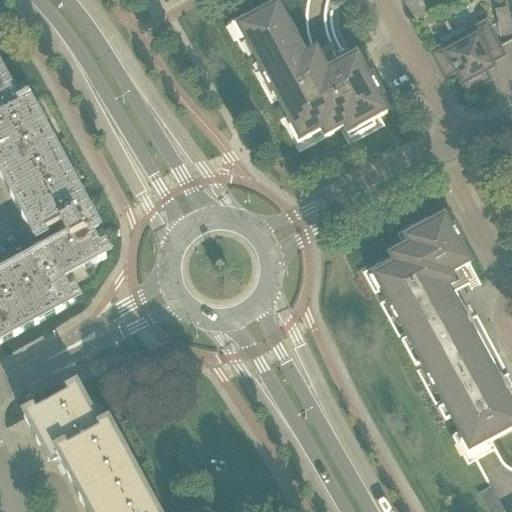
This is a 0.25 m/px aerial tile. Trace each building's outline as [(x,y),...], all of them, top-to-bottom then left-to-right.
[(401,0),(415,25),(430,17),(421,0),(401,0)] [(262,24),(241,35),(262,74),(260,75),(265,83),(267,88),(271,96),(274,95),(295,134),(315,122),(325,139),(343,129),(350,141),(359,136),(359,137),(363,135),(363,134),(375,128),(372,122),(382,117),(387,114),(380,101),(379,101),(378,99),(381,98),(377,91),(375,87),(371,81),(369,82),(367,80),(368,79),(356,58),(349,62),(340,67),(334,70),(325,54),(324,52),(317,56),(315,57),(307,62),(292,36),(284,20),(277,8),(259,18),(262,24)] [(507,8),(494,10),(497,24),(509,22),(507,8)] [(502,57),(493,39),(485,25),(432,55),(444,78),(455,72),(466,93),(488,81),(484,74),(493,69),(489,64),(502,57)] [(0,77),(0,178),(34,241),(39,239),(40,239),(48,254),(0,280),(0,340),(74,301),(62,278),(104,255),(92,233),(94,231),(27,106),(18,111),(0,77)] [(450,231),(444,220),(430,228),(427,223),(415,229),(414,229),(410,231),(411,231),(402,236),(408,249),(390,259),(393,265),(383,271),(383,270),(378,273),(379,273),(373,276),(389,308),(387,309),(398,330),(401,329),(408,341),(413,338),(424,360),(419,363),(426,375),(423,376),(435,398),(438,396),(444,409),(449,406),(454,415),(449,418),(472,459),(478,456),(479,457),(481,456),(483,455),(482,454),(491,449),(488,444),(511,430),(511,412),(506,402),(502,404),(491,384),(495,382),(469,335),(465,337),(454,316),(458,314),(445,290),(466,279),(461,271),(470,266),(459,246),(459,247),(457,244),(460,243),(454,232),(451,233),(450,231)] [(75,393),(80,390),(76,383),(63,390),(67,397),(29,418),(29,419),(25,421),(48,464),(52,461),(53,462),(57,460),(85,511),(151,511),(107,430),(98,435),(75,393)] [(487,511),(503,511),(490,488),(478,495),(487,511)]
